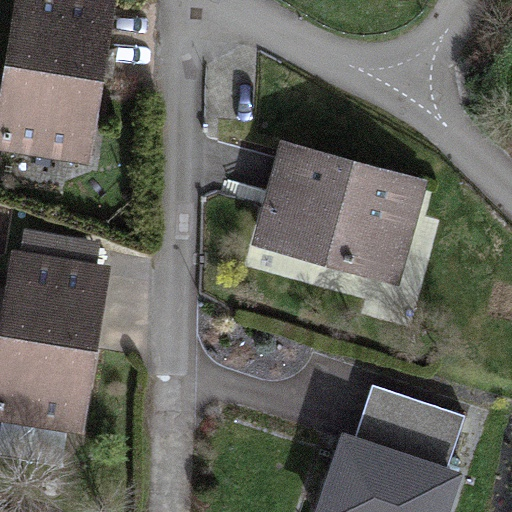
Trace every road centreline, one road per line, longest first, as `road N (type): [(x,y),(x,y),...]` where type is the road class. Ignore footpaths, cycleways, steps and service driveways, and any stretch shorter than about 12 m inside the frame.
road 1 (residential): [(169,511),(187,0)]
road 2 (residential): [(231,0),(409,93)]
road 3 (residential): [(409,93),(511,190)]
